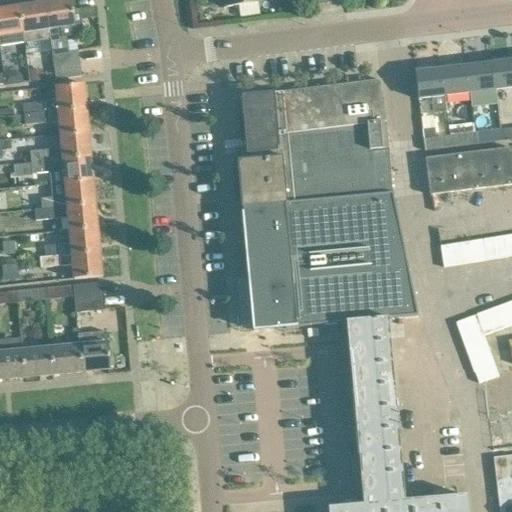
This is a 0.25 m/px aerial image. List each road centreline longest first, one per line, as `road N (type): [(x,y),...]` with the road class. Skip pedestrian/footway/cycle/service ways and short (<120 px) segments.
road 1 (residential): [(485,511),(470,398),(413,218),(393,28)]
road 2 (residential): [(203,421),(171,56)]
road 3 (residential): [(171,56),(393,28)]
road 4 (unclassified): [(203,421),(0,443)]
